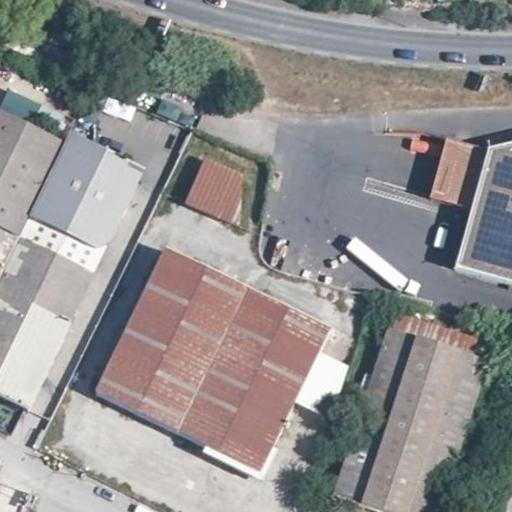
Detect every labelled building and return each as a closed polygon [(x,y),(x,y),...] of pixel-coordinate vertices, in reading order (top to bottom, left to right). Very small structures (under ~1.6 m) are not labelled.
[(0,281),(21,238),(32,217),(67,147),(0,114),(0,281)] [(133,163),(74,134),(67,147),(32,217),(97,248),(110,244),(140,184),(133,163)] [(473,212),(456,270),(511,285),(511,146),(498,150),(495,151),(492,151),(489,151),(486,151),(448,141),(431,200),(473,212)] [(239,229),(244,178),(205,162),(186,206),(239,229)] [(147,170),(133,163),(140,184),(147,170)] [(21,238),(0,281),(0,397),(30,412),(97,276),(21,238)] [(110,244),(97,248),(105,253),(110,244)] [(261,476),(331,332),(167,252),(96,396),(261,476)] [(458,463),(490,362),(389,330),(333,497),(377,511),(442,511),(447,497),(461,501),(471,468),(458,463)]
